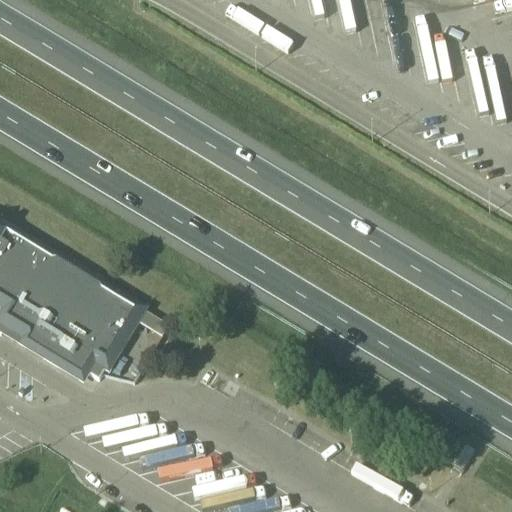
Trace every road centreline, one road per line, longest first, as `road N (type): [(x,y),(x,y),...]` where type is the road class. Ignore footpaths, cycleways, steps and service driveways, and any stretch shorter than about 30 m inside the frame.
road 1 (motorway): [(0,113),(511,422)]
road 2 (motorway): [(511,327),(0,18)]
